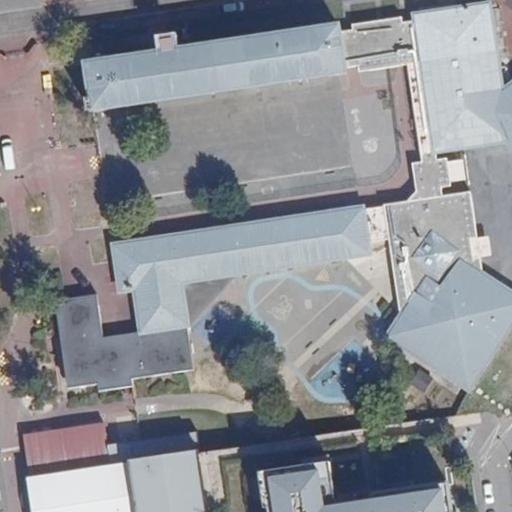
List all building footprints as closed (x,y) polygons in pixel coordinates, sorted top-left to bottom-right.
[(338,26),(251,39),(258,86),(349,72),(349,67),(361,65),(362,71),(385,68),(378,44),(417,32),(450,21),(497,54),(496,50),(489,3),(484,4),(483,0),(470,0),(471,6),(413,15),(414,20),(401,22),(400,17),(350,24),(351,30),(338,31),(338,26)] [(104,338),(97,295),(54,301),(65,380),(72,385),(129,377),(131,396),(132,396),(130,377),(191,369),(179,280),(368,254),(366,243),(387,240),(399,318),(385,338),(465,392),(511,323),(511,297),(482,277),(479,259),(471,260),(468,241),(476,240),(470,193),(441,197),(440,189),(449,187),(445,159),(436,160),(435,152),(510,141),(497,54),(450,21),(417,32),(378,44),(385,68),(411,64),(422,137),(426,161),(417,162),(418,170),(421,190),(407,201),(384,205),(384,206),(362,210),(362,208),(114,245),(121,291),(135,288),(142,332),(104,338)] [(124,58),(131,105),(258,86),(251,39),(124,58)] [(131,105),(124,58),(85,64),(91,100),(86,100),(88,111),(92,110),(93,111),(131,105)] [(109,444),(106,419),(43,427),(18,431),(28,511),(210,511),(198,432),(113,444),(109,444)] [(326,457),(257,467),(263,511),(453,511),(449,482),(332,499),(326,457)]
